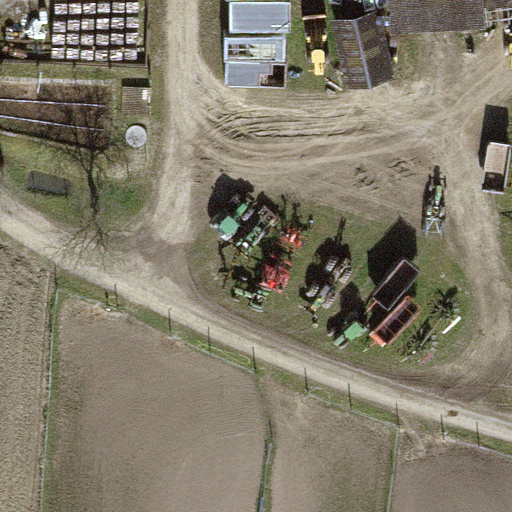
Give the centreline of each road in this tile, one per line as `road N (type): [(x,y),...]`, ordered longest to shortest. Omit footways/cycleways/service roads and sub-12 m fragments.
road 1 (track): [(511,431),(351,384),(164,308),(0,212)]
road 2 (track): [(164,308),(179,240),(197,0)]
